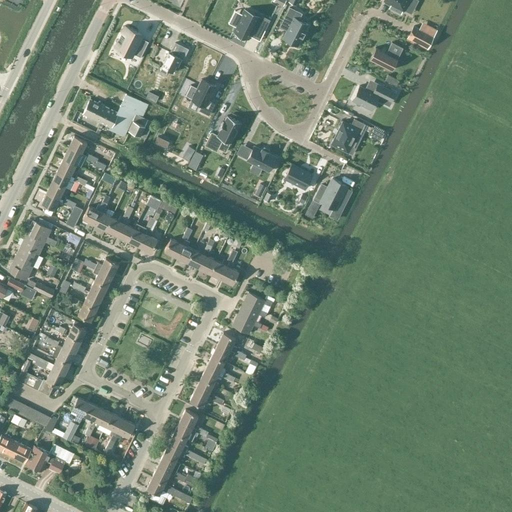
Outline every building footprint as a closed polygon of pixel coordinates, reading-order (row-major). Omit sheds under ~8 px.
[(382,0),(382,1),(390,5),(388,8),(400,14),(401,12),(403,12),(404,11),(409,0),(382,0)] [(286,14),(280,27),(287,30),(283,38),(286,40),(287,40),(289,41),(288,41),(289,42),(289,41),(297,45),(301,37),(302,37),(302,36),(303,34),(303,35),(303,34),(304,32),(305,32),(304,32),(308,24),(298,19),(301,13),(289,7),(286,14)] [(235,26),(233,30),(248,38),(249,35),(255,25),(265,30),(270,19),(256,12),(255,15),(244,9),(242,14),(235,26)] [(413,25),(407,38),(428,48),(434,36),(413,25)] [(141,38),(142,35),(125,26),(114,47),(132,56),(133,53),(140,57),(148,41),(141,38)] [(172,72),(176,64),(178,65),(181,57),(183,58),(188,48),(175,42),(170,52),(169,51),(161,66),(162,67),(160,70),(166,73),(168,69),(172,72)] [(386,52),(375,47),(369,59),(391,70),(403,47),(392,42),(386,52)] [(399,80),(388,74),(385,80),(396,86),(399,80)] [(191,85),(185,96),(191,99),(188,107),(197,111),(198,109),(208,115),(214,103),(208,101),(216,86),(201,79),(197,88),(191,85)] [(372,92),(358,85),(351,99),(371,109),(378,95),(390,101),(394,92),(377,83),(372,92)] [(90,98),(83,113),(110,126),(109,127),(124,135),(127,129),(128,129),(140,135),(145,138),(153,122),(145,118),(142,117),(148,105),(141,102),(141,101),(141,100),(126,93),(117,111),(90,98)] [(240,122),(227,115),(224,122),(223,121),(219,129),(220,129),(217,135),(211,132),(205,145),(216,151),(218,147),(226,151),(240,122)] [(351,125),(342,120),(331,143),(352,154),(367,125),(354,118),(351,125)] [(384,132),(372,126),(369,133),(380,139),(384,132)] [(81,152),(86,141),(74,135),(68,146),(81,152)] [(157,136),(155,142),(165,147),(168,141),(157,136)] [(251,147),(241,142),(236,153),(246,158),(251,147)] [(86,155),(81,152),(68,146),(63,157),(75,164),(78,157),(84,160),(85,158),(86,155)] [(189,146),(183,157),(188,160),(194,149),(189,146)] [(269,171),(276,157),(269,153),(269,152),(262,148),(261,149),(254,146),(247,160),(269,171)] [(195,151),(188,166),(195,169),(202,155),(195,151)] [(92,155),(90,160),(93,162),(92,163),(104,169),(106,165),(97,160),(98,158),(92,155)] [(63,157),(57,169),(70,175),(75,164),(63,157)] [(305,188),(312,174),(291,164),(284,178),(305,188)] [(224,168),(218,165),(215,172),(221,175),(224,168)] [(74,177),(70,175),(57,169),(52,180),(64,186),(71,189),(74,183),(75,181),(73,180),(74,177)] [(81,177),(78,183),(85,185),(86,184),(87,181),(81,177)] [(346,185),(332,178),(327,188),(320,184),(312,199),(320,203),(321,202),(335,208),(346,185)] [(52,180),(46,191),(59,198),(64,186),(52,180)] [(40,203),(53,209),(59,198),(46,191),(40,203)] [(302,194),(299,201),(304,203),(307,196),(302,194)] [(103,206),(105,208),(108,202),(103,199),(101,205),(98,203),(95,208),(88,205),(82,217),(94,223),(100,210),(100,211),(103,206)] [(170,204),(167,209),(174,213),(177,207),(170,204)] [(310,205),(305,214),(313,217),(317,209),(310,205)] [(76,206),(69,218),(76,222),(83,209),(76,206)] [(105,229),(111,216),(105,213),(108,209),(105,208),(103,206),(100,211),(100,210),(94,223),(105,229)] [(116,234),(124,217),(128,219),(131,213),(125,211),(123,216),(121,215),(118,220),(111,216),(105,229),(116,234)] [(127,240),(133,227),(128,224),(130,220),(128,219),(124,217),(116,234),(127,240)] [(40,218),(38,223),(50,229),(53,224),(40,218)] [(47,236),(50,229),(38,223),(32,220),(26,232),(44,241),(54,246),(57,241),(47,236)] [(151,230),(153,224),(148,222),(145,227),(143,226),(141,231),(133,227),(127,240),(139,245),(147,228),(151,230)] [(150,251),(156,238),(151,236),(153,231),(151,230),(147,228),(139,245),(150,251)] [(44,241),(26,232),(20,245),(38,254),(44,241)] [(70,232),(67,239),(78,244),(81,237),(70,232)] [(163,250),(175,256),(181,243),(169,237),(163,250)] [(232,248),(234,249),(237,251),(243,239),(237,237),(232,248)] [(192,249),(187,246),(190,241),(187,240),(185,239),(182,244),(181,243),(175,256),(186,261),(192,249)] [(32,266),(38,254),(20,245),(14,257),(32,266)] [(186,261),(197,267),(204,254),(192,249),(186,261)] [(64,252),(61,257),(69,260),(71,255),(64,252)] [(197,267),(209,272),(215,260),(204,254),(197,267)] [(234,257),(229,254),(227,259),(224,258),(222,263),(215,260),(209,272),(220,278),(228,261),(231,262),(231,261),(232,262),(234,257)] [(26,279),(32,266),(14,257),(8,270),(26,279)] [(105,257),(99,268),(112,274),(117,263),(105,257)] [(76,258),(71,269),(78,272),(82,261),(76,258)] [(97,264),(90,261),(88,266),(94,269),(97,264)] [(232,284),(238,271),(232,268),(234,263),(232,262),(231,261),(231,262),(228,261),(220,278),(232,284)] [(51,264),(47,272),(53,276),(58,267),(51,264)] [(99,268),(94,279),(106,285),(112,274),(99,268)] [(10,277),(7,283),(22,291),(25,284),(10,277)] [(26,285),(33,288),(36,282),(29,279),(26,285)] [(101,297),(106,285),(94,279),(88,291),(101,297)] [(54,289),(36,281),(36,282),(33,288),(36,290),(51,297),(54,289)] [(6,288),(7,286),(0,282),(0,296),(1,297),(8,301),(13,291),(6,288)] [(83,292),(86,287),(79,283),(77,289),(83,292)] [(22,291),(21,293),(32,299),(36,290),(33,288),(26,285),(25,284),(22,291)] [(101,297),(88,291),(83,302),(95,308),(101,297)] [(264,299),(248,291),(242,303),(259,311),(260,309),(263,302),(270,305),(274,298),(267,294),(264,299)] [(89,320),(95,308),(83,302),(77,314),(89,320)] [(237,314),(254,322),(255,320),(258,322),(261,315),(265,317),(267,312),(260,309),(259,311),(242,303),(237,314)] [(269,327),(258,322),(255,320),(254,322),(237,314),(232,325),(248,333),(253,324),(267,331),(269,327)] [(73,323),(67,334),(80,340),(85,329),(81,327),(73,323)] [(232,344),(235,338),(223,332),(217,343),(233,351),(232,353),(233,353),(233,354),(238,356),(240,351),(235,349),(236,346),(232,344)] [(67,334),(62,345),(74,352),(80,340),(67,334)] [(255,342),(252,347),(263,352),(265,347),(255,342)] [(56,357),(68,363),(74,352),(62,345),(58,343),(56,347),(52,355),(56,357)] [(232,353),(233,351),(217,343),(212,354),(224,360),(227,354),(231,357),(233,354),(233,353),(232,353)] [(243,359),(246,354),(240,351),(238,356),(243,359)] [(224,360),(212,354),(206,365),(219,372),(222,373),(221,376),(222,376),(227,379),(229,374),(224,372),(225,370),(221,367),(224,360)] [(63,374),(68,363),(56,357),(53,363),(49,361),(47,364),(46,366),(47,367),(50,368),(63,374)] [(46,366),(47,364),(41,361),(39,366),(46,369),(47,367),(46,366)] [(222,373),(219,372),(206,365),(201,377),(213,383),(216,377),(220,379),(222,376),(221,376),(222,373)] [(42,379),(42,380),(37,389),(48,394),(53,384),(57,386),(63,374),(50,368),(44,380),(42,379)] [(17,380),(21,382),(26,372),(22,370),(17,380)] [(31,374),(26,372),(21,382),(27,384),(31,374)] [(27,384),(32,387),(37,377),(31,374),(27,384)] [(37,389),(42,380),(42,379),(37,377),(32,387),(37,389)] [(201,377),(195,388),(208,394),(213,383),(201,377)] [(195,388),(194,390),(190,399),(202,406),(208,394),(195,388)] [(5,394),(0,404),(5,406),(10,397),(5,394)] [(82,414),(88,401),(77,396),(76,397),(73,403),(70,408),(79,412),(74,422),(72,427),(69,426),(65,435),(52,428),(57,418),(50,417),(44,429),(69,440),(70,438),(71,438),(78,424),(79,424),(83,414),(82,414)] [(5,406),(10,409),(15,399),(10,397),(5,406)] [(15,399),(10,409),(15,411),(20,401),(15,399)] [(15,411),(20,414),(25,404),(20,401),(15,411)] [(82,414),(83,414),(93,419),(99,407),(88,401),(82,414)] [(30,406),(25,404),(20,414),(25,416),(30,406)] [(224,405),(222,411),(228,414),(231,409),(224,405)] [(35,409),(30,406),(25,416),(30,419),(35,409)] [(105,425),(111,412),(99,407),(93,419),(94,420),(92,423),(90,422),(87,428),(92,430),(95,425),(97,427),(99,422),(105,425)] [(185,408),(180,420),(192,426),(198,415),(185,408)] [(30,419),(35,421),(40,411),(35,409),(30,419)] [(35,421),(40,424),(45,414),(40,411),(35,421)] [(114,434),(122,418),(111,412),(105,425),(112,428),(109,432),(112,434),(113,433),(114,434)] [(45,426),(49,417),(50,416),(45,414),(40,424),(45,426)] [(14,415),(11,422),(17,425),(21,418),(14,415)] [(127,436),(134,424),(122,418),(114,434),(113,433),(112,434),(110,439),(115,441),(117,436),(120,438),(122,433),(127,436)] [(195,430),(196,428),(192,426),(180,420),(174,431),(186,437),(189,432),(194,434),(195,431),(195,430)] [(91,434),(92,430),(87,428),(84,435),(89,438),(91,434)] [(189,456),(191,451),(186,449),(187,447),(183,444),(186,437),(174,431),(168,443),(181,449),(185,450),(183,453),(184,453),(184,454),(189,456)] [(30,448),(16,441),(11,439),(2,434),(1,436),(0,438),(0,449),(24,462),(30,448)] [(94,449),(100,438),(91,434),(89,438),(85,444),(94,449)] [(74,452),(54,443),(49,452),(33,445),(25,462),(41,470),(46,461),(51,463),(49,467),(59,473),(65,460),(69,462),(74,452)] [(185,450),(181,449),(168,443),(163,454),(175,460),(178,454),(183,456),(184,454),(184,453),(183,453),(185,450)] [(112,447),(107,445),(103,453),(108,456),(112,447)] [(175,471),(177,467),(173,466),(175,460),(163,454),(157,465),(173,473),(172,475),(173,475),(173,476),(178,478),(180,474),(175,471)] [(197,454),(194,459),(204,463),(206,458),(197,454)] [(164,482),(169,474),(172,475),(173,473),(157,465),(152,476),(164,483),(164,482)] [(186,476),(185,479),(195,484),(197,479),(187,474),(186,476)] [(174,487),(164,482),(164,483),(152,476),(146,488),(159,494),(162,487),(180,496),(178,501),(187,505),(192,497),(183,491),(174,487)] [(25,502),(20,511),(34,511),(37,507),(25,502)]
